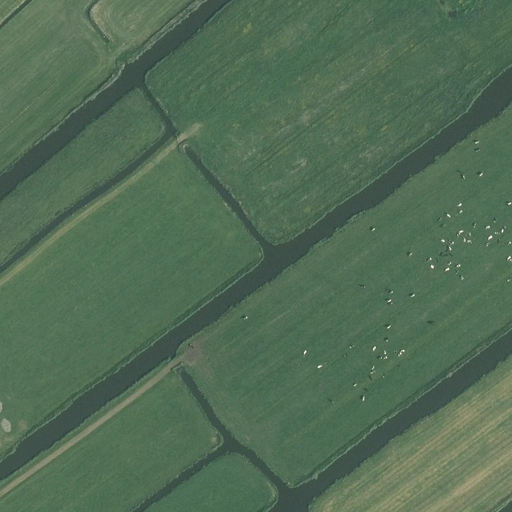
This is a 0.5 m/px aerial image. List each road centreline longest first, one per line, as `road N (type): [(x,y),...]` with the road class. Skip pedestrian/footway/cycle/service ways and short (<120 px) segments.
road 1 (track): [(0,282),(200,127)]
road 2 (track): [(197,355),(173,364),(0,495)]
